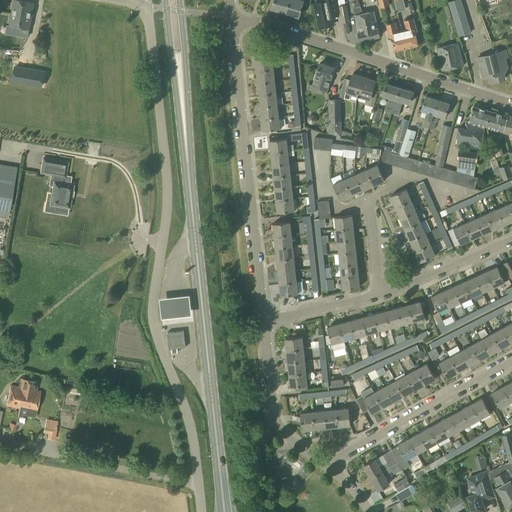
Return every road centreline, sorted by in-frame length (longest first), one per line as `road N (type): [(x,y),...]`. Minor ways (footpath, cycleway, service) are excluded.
road 1 (unclassified): [(147,7),(167,190),(152,328),(189,419),(200,511)]
road 2 (primary): [(224,511),(189,192)]
road 3 (residential): [(263,323),(231,18)]
road 4 (residential): [(511,106),(231,18)]
road 5 (residential): [(329,465),(511,363)]
road 6 (primary): [(165,0),(189,192)]
road 7 (primary): [(189,192),(178,0)]
road 8 (residential): [(329,465),(287,441),(272,405),(263,323)]
road 9 (residential): [(379,297),(511,240)]
